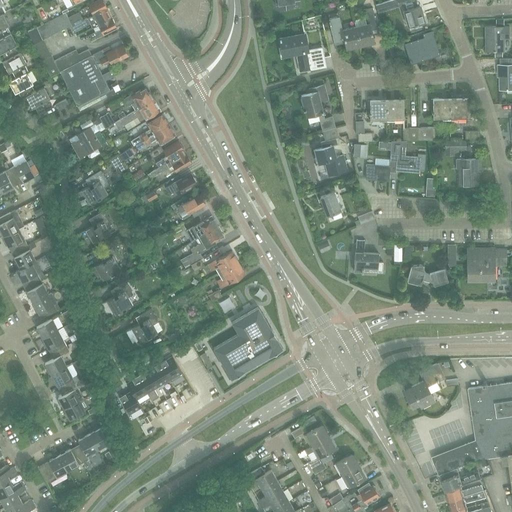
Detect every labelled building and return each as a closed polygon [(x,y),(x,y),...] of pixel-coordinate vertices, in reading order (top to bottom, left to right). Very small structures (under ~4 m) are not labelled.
[(103,0),(98,0),(93,2),(80,9),(83,14),(90,11),(92,15),(107,7),(103,0)] [(414,0),(396,0),(398,6),(403,5),(404,10),(408,26),(415,24),(415,25),(424,22),(420,6),(410,8),(409,3),(415,1),(414,0)] [(112,17),(107,7),(92,15),(82,20),(80,15),(69,21),(71,24),(74,30),(90,23),(92,27),(98,25),(112,17)] [(365,18),(354,20),(355,27),(360,45),(360,44),(367,42),(367,44),(374,42),(371,29),(377,28),(376,22),(372,7),(363,9),(365,18)] [(67,17),(69,21),(80,15),(78,12),(67,17)] [(9,25),(2,13),(0,14),(0,38),(11,33),(7,26),(9,25)] [(65,13),(59,15),(65,27),(71,24),(69,21),(67,17),(65,13)] [(59,15),(54,18),(60,30),(65,27),(59,15)] [(342,30),(339,15),(328,18),(330,26),(333,38),(335,44),(344,42),(346,49),(352,47),(352,46),(359,44),(360,45),(355,27),(342,30)] [(117,27),(112,17),(98,25),(100,29),(87,35),(90,41),(117,27)] [(54,33),(60,30),(54,18),(48,21),(54,33)] [(43,24),(49,36),(54,33),(48,21),(43,24)] [(43,39),(49,36),(43,24),(36,27),(42,39),(43,39)] [(504,26),(486,26),(486,37),(489,37),(489,40),(487,40),(487,51),(504,50),(504,40),(510,40),(510,26),(504,26)] [(28,31),(36,48),(46,44),(43,39),(42,39),(36,27),(28,31)] [(431,32),(424,34),(425,38),(411,43),(405,44),(408,52),(411,61),(417,59),(415,55),(420,54),(422,60),(438,54),(434,40),(431,32)] [(17,44),(11,33),(0,38),(0,53),(2,53),(5,59),(19,52),(15,45),(17,44)] [(304,34),(279,39),(282,56),(296,53),(300,71),(311,69),(325,66),(322,47),(308,50),(304,34)] [(36,48),(39,54),(48,49),(46,44),(36,48)] [(123,45),(114,50),(106,54),(104,55),(105,57),(99,60),(102,66),(110,62),(112,65),(119,61),(119,60),(128,55),(123,45)] [(39,54),(42,60),(51,55),(48,49),(39,54)] [(78,54),(81,60),(91,55),(88,49),(78,54)] [(70,52),(76,63),(81,60),(78,54),(76,50),(70,52)] [(101,50),(92,55),(96,62),(99,60),(105,57),(104,55),(101,50)] [(27,63),(21,51),(19,52),(5,59),(2,61),(9,73),(11,71),(15,78),(27,71),(29,70),(25,64),(27,63)] [(65,55),(70,66),(76,63),(70,52),(65,55)] [(42,60),(50,76),(59,71),(53,60),(54,60),(51,55),(42,60)] [(65,55),(59,57),(65,68),(70,66),(65,55)] [(92,55),(91,55),(81,60),(76,63),(70,66),(65,68),(59,71),(76,102),(77,105),(110,89),(96,62),(92,55)] [(53,60),(59,71),(65,68),(59,57),(54,60),(53,60)] [(511,64),(498,65),(498,72),(501,72),(501,76),(500,76),(500,89),(508,89),(508,92),(511,91),(511,64)] [(33,83),(27,71),(15,78),(8,81),(15,93),(18,92),(21,99),(26,96),(35,91),(31,84),(33,83)] [(328,100),(324,85),(309,89),(310,93),(301,95),(305,108),(303,108),(303,110),(305,109),(307,116),(309,123),(319,120),(322,131),(335,127),(332,116),(325,119),(320,102),(328,100)] [(50,98),(44,87),(35,91),(26,96),(32,108),(35,106),(38,113),(52,106),(48,99),(50,98)] [(148,92),(145,88),(141,90),(140,89),(131,95),(131,94),(124,98),(127,104),(128,105),(135,101),(139,108),(153,99),(149,92),(148,92)] [(74,102),(71,96),(55,104),(59,111),(74,102)] [(462,98),(450,98),(450,118),(450,119),(458,119),(458,117),(467,117),(466,97),(464,98),(464,96),(462,96),(462,98)] [(399,99),(386,99),(387,119),(404,119),(403,109),(403,99),(401,99),(400,97),(399,97),(399,99)] [(450,118),(450,98),(433,98),(433,111),(431,111),(431,112),(433,112),(433,118),(450,118)] [(160,110),(153,99),(139,108),(125,116),(115,123),(118,128),(128,122),(137,117),(140,122),(160,110)] [(387,119),(386,99),(370,100),(370,112),(368,112),(368,114),(370,114),(370,119),(387,119)] [(100,117),(106,128),(114,123),(108,113),(100,117)] [(169,124),(162,113),(147,123),(150,128),(139,135),(139,136),(131,141),(134,145),(142,140),(169,124)] [(91,119),(95,124),(96,123),(97,124),(100,129),(101,130),(102,130),(106,128),(100,117),(98,115),(91,119)] [(175,135),(169,124),(142,140),(145,145),(156,138),(160,144),(175,135)] [(92,125),(69,138),(80,157),(87,154),(89,159),(100,153),(97,148),(102,145),(91,127),(93,126),(92,125)] [(338,137),(335,127),(322,131),(325,140),(320,141),(322,147),(314,149),(318,162),(324,160),(328,175),(347,169),(343,155),(336,157),(332,145),(334,144),(336,141),(335,138),(338,137)] [(419,140),(418,127),(403,128),(403,140),(405,140),(419,140)] [(435,127),(418,127),(419,140),(435,140),(435,127)] [(479,130),(469,131),(465,131),(465,139),(479,139),(479,130)] [(372,133),(368,133),(358,133),(358,141),(373,141),(372,133)] [(389,166),(389,172),(396,173),(396,170),(397,170),(397,169),(410,170),(410,171),(419,171),(420,161),(420,157),(412,156),(412,157),(404,156),(405,140),(403,140),(391,141),(389,166)] [(179,141),(170,146),(163,150),(167,156),(156,162),(159,167),(184,151),(182,148),(183,148),(179,141)] [(465,141),(453,141),(445,141),(445,156),(454,156),(454,149),(466,149),(465,141)] [(355,144),(354,156),(366,157),(367,145),(355,144)] [(135,154),(130,148),(120,155),(124,161),(135,154)] [(186,155),(184,151),(159,167),(151,172),(153,177),(161,171),(172,165),(176,171),(191,161),(187,154),(186,155)] [(480,159),(470,159),(456,159),(457,168),(462,168),(463,185),(471,185),(474,185),(478,185),(478,168),(480,168),(480,159)] [(26,160),(10,168),(17,182),(22,180),(23,182),(34,175),(26,160)] [(375,165),(367,164),(367,169),(366,178),(374,179),(388,180),(389,172),(389,166),(375,165)] [(17,182),(10,168),(0,173),(0,188),(2,193),(13,187),(12,185),(17,182)] [(143,169),(133,175),(137,180),(147,174),(143,169)] [(106,181),(101,171),(89,177),(93,184),(77,193),(82,190),(90,204),(108,194),(102,184),(106,181)] [(191,173),(183,178),(182,179),(181,178),(165,188),(169,195),(179,189),(182,193),(197,184),(191,173)] [(320,197),(327,215),(332,214),(334,219),(342,216),(340,211),(340,210),(338,204),(340,203),(335,191),(320,197)] [(172,204),(174,209),(178,207),(180,211),(177,213),(180,218),(183,218),(190,215),(189,213),(205,205),(204,203),(205,202),(203,198),(201,199),(201,198),(200,198),(198,195),(199,195),(199,194),(189,200),(188,199),(183,203),(181,199),(172,204)] [(16,209),(10,212),(0,217),(0,230),(3,236),(19,228),(24,225),(16,209)] [(112,224),(105,210),(92,217),(96,223),(81,232),(81,233),(86,230),(94,244),(111,234),(107,226),(112,224)] [(358,216),(361,223),(375,218),(372,211),(358,216)] [(211,216),(203,221),(185,231),(188,236),(196,231),(200,237),(217,226),(211,216)] [(182,223),(172,229),(175,234),(185,228),(182,223)] [(223,236),(217,226),(200,237),(198,238),(200,243),(190,249),(193,254),(223,236)] [(27,244),(19,228),(3,236),(9,247),(11,246),(13,251),(27,244)] [(356,252),(355,252),(354,271),(363,272),(363,268),(376,268),(376,271),(383,272),(383,262),(378,262),(379,253),(365,252),(365,251),(364,251),(364,240),(365,240),(356,239),(356,240),(356,252)] [(317,243),(319,249),(329,245),(326,240),(317,243)] [(36,260),(27,244),(13,251),(16,256),(14,257),(20,268),(32,262),(36,260)] [(394,244),(394,260),(402,260),(402,244),(394,244)] [(448,245),(448,252),(448,266),(456,266),(456,245),(448,245)] [(121,260),(114,246),(102,253),(106,259),(90,268),(90,269),(95,266),(103,280),(121,270),(116,263),(121,260)] [(472,264),(467,264),(467,279),(494,279),(494,265),(505,265),(505,249),(494,249),(494,248),(470,248),(470,260),(472,260),(472,264)] [(232,250),(223,256),(208,264),(211,270),(216,267),(219,273),(238,261),(232,250)] [(189,260),(192,264),(200,260),(202,258),(199,254),(189,260)] [(32,262),(20,268),(16,270),(22,282),(24,281),(26,285),(40,278),(44,276),(36,260),(32,262)] [(200,260),(192,264),(191,265),(195,271),(204,265),(200,260)] [(245,273),(238,261),(219,273),(222,278),(218,281),(221,287),(236,278),(245,273)] [(424,264),(411,264),(411,280),(422,280),(422,282),(426,285),(429,281),(432,282),(444,281),(443,272),(429,273),(429,274),(424,272),(424,270),(424,264)] [(49,294),(40,278),(26,285),(29,290),(27,291),(33,303),(52,293),(52,292),(49,294)] [(131,291),(125,281),(114,288),(117,294),(101,303),(102,303),(107,300),(115,315),(133,305),(126,294),(131,291)] [(222,296),(219,290),(209,296),(213,301),(222,296)] [(57,303),(52,293),(33,303),(39,313),(41,312),(43,317),(57,310),(54,305),(57,303)] [(270,328),(258,307),(232,322),(239,334),(214,348),(231,379),(245,371),(244,370),(268,356),(269,357),(282,349),(276,338),(277,338),(271,328),(270,328)] [(156,319),(150,309),(139,315),(142,321),(127,330),(127,331),(132,328),(140,342),(158,332),(152,321),(156,319)] [(36,327),(42,338),(58,329),(52,318),(36,327)] [(50,348),(53,353),(66,345),(58,329),(42,338),(48,349),(50,348)] [(45,363),(51,374),(67,366),(61,355),(69,351),(66,345),(53,353),(55,358),(45,363)] [(170,379),(170,380),(171,381),(183,374),(172,356),(166,360),(165,359),(160,362),(170,379)] [(170,379),(160,362),(155,365),(155,366),(149,369),(159,386),(170,380),(170,379)] [(438,363),(437,363),(419,372),(423,381),(411,386),(413,390),(405,393),(412,407),(420,403),(421,406),(433,400),(427,387),(437,382),(437,383),(439,382),(438,381),(445,378),(438,363)] [(59,384),(61,389),(75,382),(73,377),(76,375),(77,373),(72,364),(67,366),(51,374),(57,385),(59,384)] [(143,372),(137,375),(148,392),(147,393),(152,400),(159,396),(154,389),(159,386),(149,369),(143,373),(143,372)] [(126,383),(131,390),(136,399),(137,399),(147,393),(148,392),(137,375),(132,378),(133,379),(126,383)] [(468,388),(468,389),(475,436),(495,433),(487,385),(487,381),(483,381),(484,385),(468,388)] [(511,381),(487,385),(495,433),(499,433),(502,454),(503,463),(509,462),(511,483),(511,496),(508,497),(510,505),(511,504),(511,436),(511,431),(511,430),(511,381)] [(58,398),(64,409),(79,400),(74,390),(78,387),(75,382),(61,389),(64,394),(62,395),(58,398)] [(141,406),(137,399),(136,399),(131,390),(125,394),(125,393),(119,396),(129,414),(141,406)] [(79,400),(64,409),(70,419),(85,411),(84,409),(89,407),(84,398),(79,400)] [(306,434),(313,446),(329,437),(322,425),(304,435),(306,434)] [(291,432),(294,438),(306,431),(303,426),(291,432)] [(100,428),(89,434),(97,449),(108,443),(100,428)] [(499,433),(495,433),(475,436),(476,443),(433,460),(439,474),(440,474),(448,471),(457,467),(484,456),(484,457),(502,454),(499,433)] [(81,446),(76,448),(84,462),(89,459),(87,455),(97,449),(89,434),(78,439),(80,444),(81,446)] [(308,454),(316,449),(320,456),(335,448),(329,437),(313,446),(305,450),(308,454)] [(70,449),(59,455),(68,471),(84,462),(76,448),(71,451),(70,449)] [(290,458),(285,449),(281,452),(286,461),(290,458)] [(334,464),(341,476),(359,466),(352,454),(334,464)] [(68,471),(59,455),(48,461),(49,463),(39,468),(38,466),(46,481),(46,482),(68,471)] [(317,457),(308,462),(312,469),(323,462),(320,456),(317,457)] [(323,462),(312,469),(315,474),(326,467),(323,462)] [(0,474),(10,469),(7,465),(0,468),(0,474)] [(0,474),(0,485),(10,480),(8,475),(16,471),(14,466),(10,469),(0,474)] [(258,482),(262,489),(277,480),(271,469),(265,473),(261,466),(247,474),(251,481),(247,483),(250,487),(258,482)] [(359,466),(341,476),(347,487),(365,477),(359,466)] [(461,478),(457,467),(448,471),(440,474),(442,480),(441,480),(446,491),(446,492),(461,486),(481,478),(479,472),(461,478)] [(0,485),(0,497),(24,485),(22,481),(13,485),(10,480),(0,485)] [(257,501),(260,504),(283,491),(277,480),(262,489),(266,496),(257,501)] [(0,497),(0,498),(4,507),(20,498),(17,493),(26,489),(24,485),(0,497)] [(366,503),(371,501),(379,496),(376,491),(377,491),(375,486),(374,486),(373,485),(360,493),(356,495),(359,501),(352,505),(355,511),(362,511),(366,510),(363,507),(367,505),(366,503)] [(446,492),(448,501),(484,492),(481,485),(463,491),(461,486),(446,492)] [(270,503),(274,510),(289,501),(283,491),(260,504),(262,508),(270,503)] [(448,501),(451,511),(467,506),(466,502),(486,497),(484,492),(448,501)] [(340,493),(334,496),(329,499),(332,505),(342,499),(343,498),(340,493)] [(4,507),(7,511),(15,511),(33,503),(31,499),(23,503),(20,498),(4,507)] [(345,504),(342,499),(332,505),(327,508),(329,511),(337,511),(335,509),(345,504)] [(294,511),(295,511),(289,501),(274,510),(275,511),(294,511)] [(15,511),(27,511),(36,507),(33,503),(15,511)] [(395,511),(390,503),(373,511),(395,511)]
